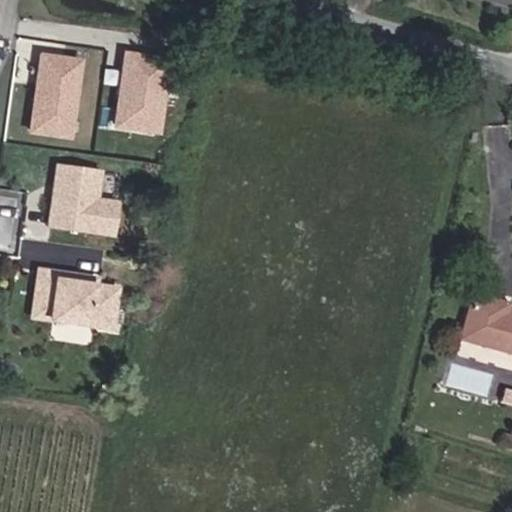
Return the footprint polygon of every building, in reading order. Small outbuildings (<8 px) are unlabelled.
[(154,132),(164,60),(124,55),(114,126),(154,132)] [(67,137),(77,62),(39,57),(29,131),(67,137)] [(98,172),(54,166),(51,185),(54,188),(53,194),(50,197),(46,226),(110,235),(115,202),(94,199),(98,172)] [(80,277),(37,271),(30,317),(109,328),(114,289),(79,284),(80,277)] [(511,354),(511,316),(504,314),(507,304),(471,294),(459,339),(511,354)] [(489,392),(493,371),(455,363),(451,384),(489,392)]
